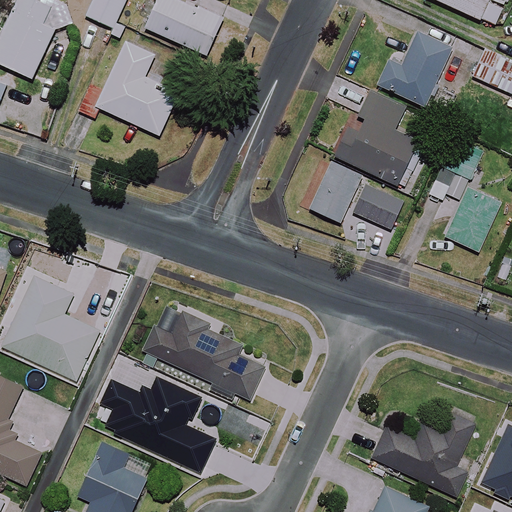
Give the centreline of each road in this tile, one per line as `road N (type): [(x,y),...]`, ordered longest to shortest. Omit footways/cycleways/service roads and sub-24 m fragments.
road 1 (residential): [(313,0),(202,237)]
road 2 (residential): [(373,298),(273,511)]
road 3 (unclassified): [(0,171),(202,237)]
road 4 (unclassified): [(202,237),(373,298)]
road 5 (unclassified): [(373,298),(511,348)]
